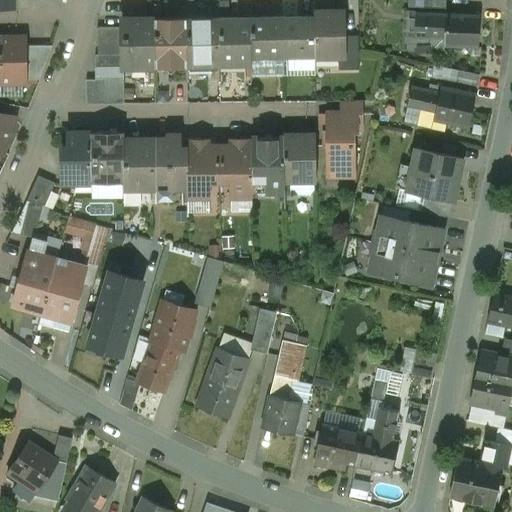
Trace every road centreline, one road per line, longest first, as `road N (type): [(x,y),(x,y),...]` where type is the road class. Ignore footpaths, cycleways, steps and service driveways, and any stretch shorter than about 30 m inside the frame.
road 1 (residential): [(511,83),(423,511)]
road 2 (residential): [(334,511),(138,438),(0,355)]
road 3 (residential): [(53,109),(311,106)]
road 4 (residential): [(0,220),(53,109)]
